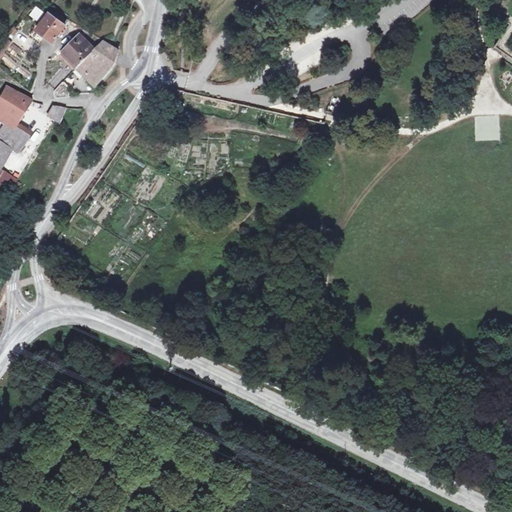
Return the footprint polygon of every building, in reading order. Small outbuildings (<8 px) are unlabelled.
[(68,19),(52,10),(49,14),(64,25),(68,19)] [(53,43),(66,26),(64,25),(49,14),(37,31),(53,43)] [(76,68),(88,56),(95,49),(80,35),(62,54),(76,68)] [(96,87),(115,65),(119,50),(104,41),(95,49),(88,56),(91,59),(93,57),(98,61),(84,75),(96,87)] [(84,75),(98,61),(93,57),(91,59),(88,56),(76,68),(84,75)] [(18,124),(32,102),(7,88),(0,99),(0,123),(4,126),(13,132),(18,124)] [(203,119),(202,117),(202,116),(202,115),(200,114),(199,114),(198,113),(168,106),(165,121),(194,128),(197,128),(198,128),(199,127),(200,127),(202,126),(202,124),(203,123),(203,121),(203,120),(203,119)] [(61,123),(66,109),(56,108),(54,109),(53,109),(48,116),(61,123)] [(18,153),(32,133),(18,124),(13,132),(4,126),(0,132),(0,142),(12,149),(18,153)] [(0,170),(12,149),(0,142),(0,170)] [(0,197),(4,201),(17,181),(0,170),(0,197)]
